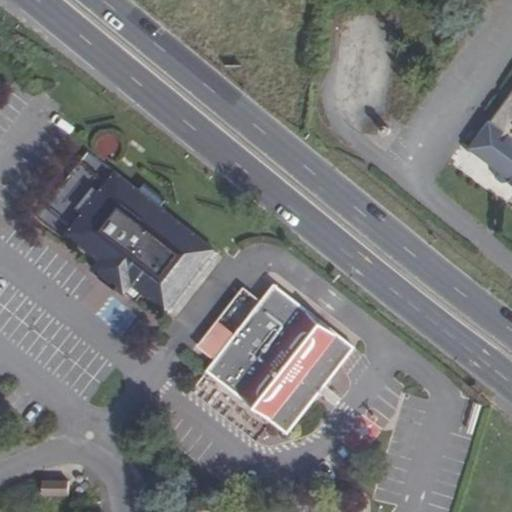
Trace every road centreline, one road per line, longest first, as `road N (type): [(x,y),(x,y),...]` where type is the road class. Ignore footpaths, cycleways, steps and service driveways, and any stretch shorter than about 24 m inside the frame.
road 1 (primary): [(38,0),(511,383)]
road 2 (primary): [(511,331),(103,0)]
